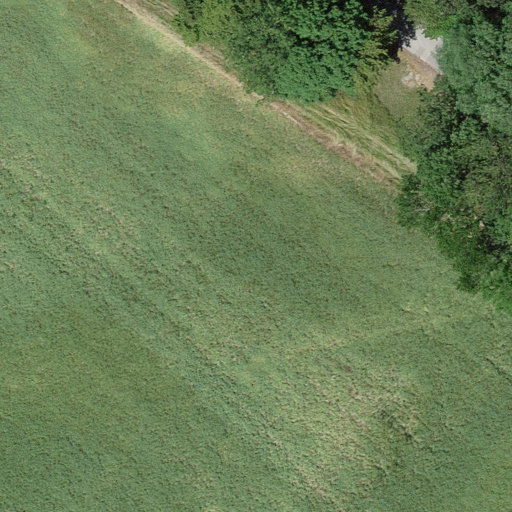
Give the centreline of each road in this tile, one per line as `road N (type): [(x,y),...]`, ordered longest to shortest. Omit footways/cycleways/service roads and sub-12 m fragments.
road 1 (residential): [(511,129),(397,70)]
road 2 (residential): [(397,70),(298,0)]
